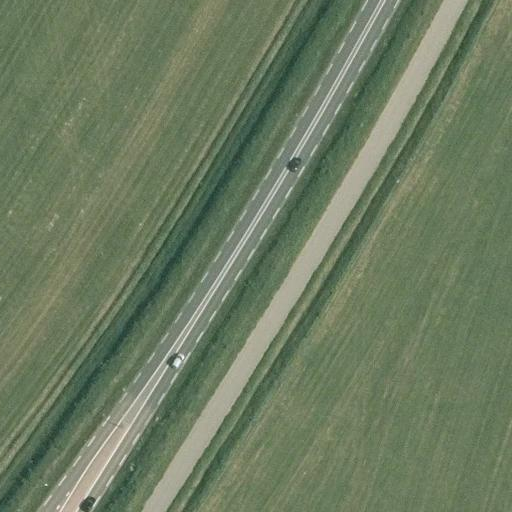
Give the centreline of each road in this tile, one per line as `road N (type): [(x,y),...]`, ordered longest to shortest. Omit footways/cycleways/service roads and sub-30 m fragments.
road 1 (unclassified): [(151,511),(326,231),(452,0)]
road 2 (primary): [(380,0),(156,376)]
road 3 (primary): [(156,376),(48,511)]
road 4 (primary): [(81,511),(156,376)]
